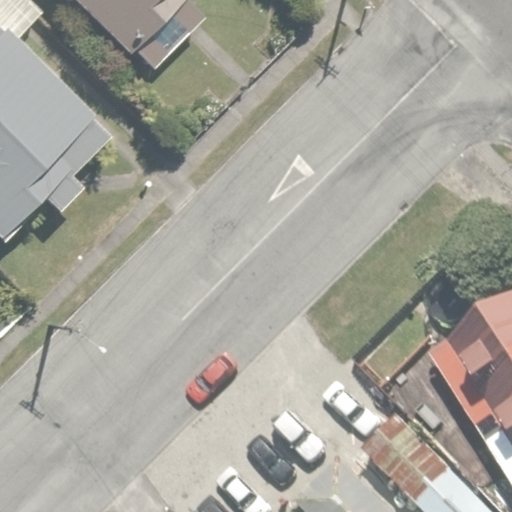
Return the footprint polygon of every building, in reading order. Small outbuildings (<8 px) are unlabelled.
[(77,0),(139,56),(183,7),(176,0),(77,0)] [(101,121),(0,27),(0,208),(26,180),(49,202),(73,176),(61,165),(101,121)] [(511,281),(430,333),(511,462),(511,281)] [(410,401),(369,443),(440,511),(481,471),(410,401)] [(307,492),(287,511),(399,511),(338,450),(301,486),(307,492)]
